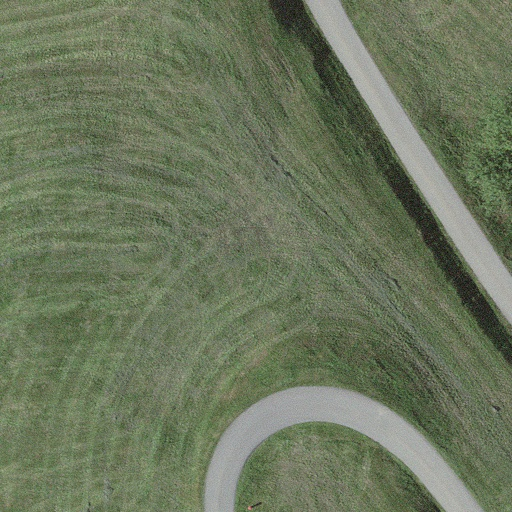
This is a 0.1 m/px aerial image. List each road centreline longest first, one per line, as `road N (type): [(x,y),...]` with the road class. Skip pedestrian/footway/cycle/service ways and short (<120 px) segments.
road 1 (unclassified): [(454,511),(368,416),(292,407),(233,458),(227,511)]
road 2 (unclassified): [(344,0),(511,286)]
